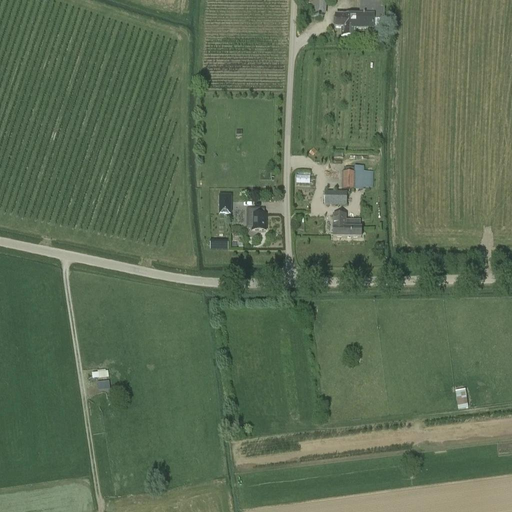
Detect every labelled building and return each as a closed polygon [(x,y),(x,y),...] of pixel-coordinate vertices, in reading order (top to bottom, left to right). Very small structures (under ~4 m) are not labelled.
[(301,0),(302,5),(311,6),(311,20),(325,20),(326,0),(301,0)] [(359,0),(359,17),(335,17),(335,29),(341,29),(341,38),(356,38),(356,31),(374,32),(374,27),(384,27),(384,0),(359,0)] [(354,173),(342,173),(341,191),(361,191),(361,189),(372,189),(372,173),(361,173),(361,170),(354,169),(354,173)] [(298,175),(298,184),(312,184),(312,176),(298,175)] [(346,207),(347,194),(325,193),(324,207),(346,207)] [(228,216),(228,201),(228,196),(219,196),(219,216),(228,216)] [(266,215),(264,215),(264,211),(248,211),(248,228),(252,228),(252,232),(266,232),(266,215)] [(358,229),(358,222),(345,222),(345,217),(333,217),(333,239),(361,239),(361,229),(358,229)] [(107,378),(99,380),(101,391),(109,389),(107,378)] [(460,410),(471,408),(467,388),(456,390),(460,410)]
